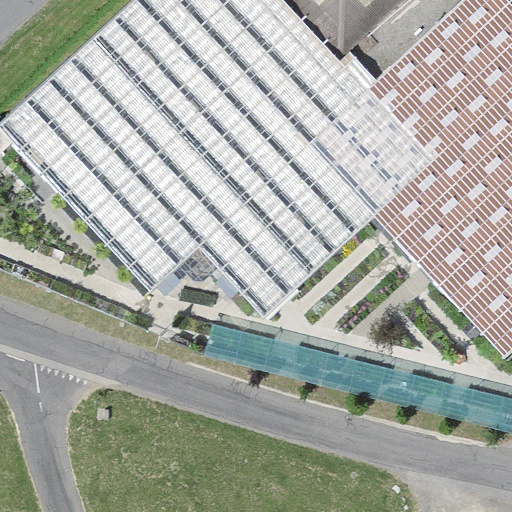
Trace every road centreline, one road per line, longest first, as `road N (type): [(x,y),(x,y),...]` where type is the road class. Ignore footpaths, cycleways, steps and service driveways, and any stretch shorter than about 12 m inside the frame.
road 1 (unclassified): [(511,471),(391,449),(38,337)]
road 2 (residential): [(38,337),(40,421),(66,511)]
